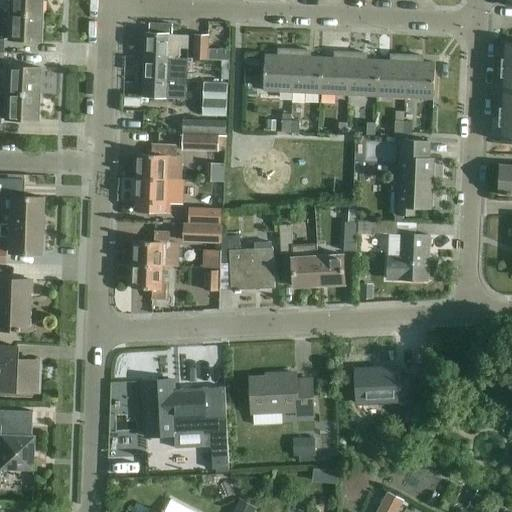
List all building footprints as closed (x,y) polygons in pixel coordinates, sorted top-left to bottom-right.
[(10,0),(10,12),(43,13),(43,0),(10,0)] [(43,13),(10,12),(0,12),(0,25),(10,25),(9,39),(42,40),(43,13)] [(149,24),(148,32),(170,33),(170,34),(172,34),(172,25),(149,24)] [(146,56),(180,57),(180,47),(189,47),(189,34),(172,34),(170,34),(170,33),(148,32),(147,32),(146,56)] [(208,58),(209,35),(195,34),(194,58),(208,58)] [(263,90),(292,92),(294,48),(281,47),(281,55),(265,54),(263,90)] [(294,48),(292,92),(320,93),(322,57),(306,56),(306,49),(294,48)] [(322,57),(320,93),(348,95),(350,51),(337,50),(337,58),(322,57)] [(348,95),(376,96),(378,60),(362,59),(363,52),(350,51),(348,95)] [(378,60),(376,96),(404,97),(406,53),(394,53),(393,61),(378,60)] [(406,53),(404,97),(433,99),(435,62),(419,62),(419,54),(406,53)] [(189,58),(180,57),(146,56),(145,79),(144,95),(167,97),(168,80),(178,80),(178,84),(187,84),(189,58)] [(204,59),(204,66),(222,67),(229,67),(229,60),(204,59)] [(8,67),(7,93),(40,94),(41,68),(8,67)] [(204,82),(203,115),(228,116),(229,83),(204,82)] [(39,119),(40,94),(7,93),(0,92),(0,129),(1,129),(2,118),(39,119)] [(511,92),(504,92),(502,117),(511,117),(511,92)] [(511,142),(511,117),(502,117),(501,142),(511,142)] [(267,120),(267,131),(275,131),(276,121),(267,120)] [(227,135),(227,122),(195,121),(185,121),(184,133),(227,135)] [(282,121),(282,132),(290,133),(291,121),(282,121)] [(291,121),(290,133),(298,133),(299,133),(299,122),(291,121)] [(395,121),(395,134),(402,134),(403,122),(395,121)] [(403,122),(402,134),(411,134),(412,122),(403,122)] [(339,123),(338,135),(347,135),(347,124),(339,123)] [(366,123),(365,135),(374,136),(375,123),(366,123)] [(219,150),(220,138),(184,137),(184,149),(219,150)] [(414,215),(414,207),(430,208),(431,159),(428,159),(428,142),(406,141),(404,192),(394,192),(393,214),(414,215)] [(139,153),(138,177),(181,179),(183,155),(178,155),(178,145),(153,144),(153,153),(139,153)] [(511,193),(511,166),(500,166),(499,193),(511,193)] [(0,177),(0,210),(2,211),(2,224),(12,224),(43,225),(44,197),(25,196),(26,179),(0,177)] [(184,179),(181,179),(138,177),(136,210),(171,211),(172,204),(182,204),(184,179)] [(194,223),(221,224),(221,208),(194,207),(194,223)] [(348,210),(347,222),(357,222),(355,210),(348,210)] [(429,235),(401,234),(396,234),(397,221),(372,220),(371,233),(389,234),(388,279),(399,279),(427,280),(429,235)] [(194,223),(184,222),(183,241),(222,243),(223,235),(223,224),(221,224),(194,223)] [(356,251),(357,222),(347,222),(345,222),(344,250),(356,251)] [(2,224),(1,236),(12,236),(11,252),(42,253),(43,225),(12,224),(2,224)] [(294,253),(294,246),(293,224),(281,224),(282,253),(293,253),(294,253)] [(135,264),(164,265),(179,266),(179,241),(170,241),(170,231),(155,231),(155,241),(136,240),(135,264)] [(232,289),(276,287),(274,247),(273,247),(273,243),(271,241),(258,241),(256,244),(256,248),(242,248),(241,235),(223,235),(222,243),(222,254),(222,262),(231,262),(232,289)] [(318,245),(294,246),(294,253),(293,253),(294,286),(320,285),(318,255),(318,245)] [(222,262),(222,254),(206,253),(205,267),(222,268),(222,262)] [(344,254),(318,255),(320,285),(346,283),(344,254)] [(164,265),(135,264),(134,288),(153,288),(153,298),(168,299),(168,283),(163,283),(164,265)] [(218,288),(219,269),(207,269),(206,288),(218,288)] [(0,329),(31,331),(33,280),(0,278),(0,329)] [(373,284),(359,284),(359,299),(373,299),(373,284)] [(0,389),(37,391),(38,360),(16,360),(16,347),(0,345),(0,389)] [(401,405),(415,405),(414,377),(400,378),(400,368),(356,370),(358,402),(401,400),(401,405)] [(298,415),(314,414),(313,379),(297,380),(296,373),(275,373),(275,376),(251,377),(253,412),(297,410),(298,415)] [(171,379),(143,381),(146,437),(174,435),(211,433),(211,446),(212,469),(228,469),(224,387),(172,389),(171,379)] [(33,410),(3,409),(0,409),(0,423),(2,424),(2,447),(0,446),(0,475),(1,476),(1,468),(34,469),(35,435),(33,435),(33,410)] [(310,438),(329,439),(330,423),(311,422),(310,438)] [(315,438),(297,439),(298,456),(316,455),(315,438)] [(400,453),(396,461),(402,465),(407,456),(400,453)] [(14,501),(36,502),(37,491),(15,489),(14,501)] [(396,511),(403,498),(388,490),(376,511),(396,511)] [(477,490),(473,498),(482,503),(487,496),(477,490)] [(254,511),(256,507),(241,499),(233,511),(254,511)]
